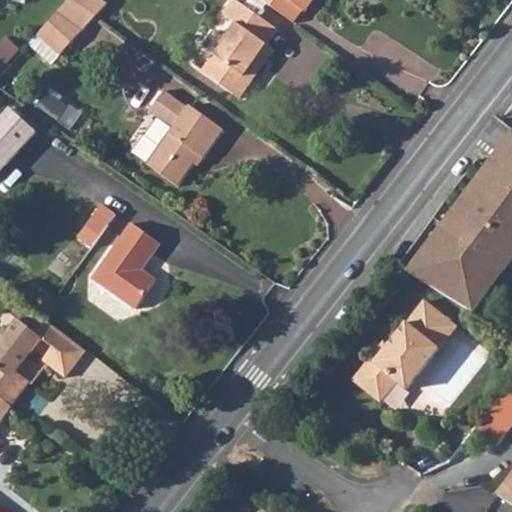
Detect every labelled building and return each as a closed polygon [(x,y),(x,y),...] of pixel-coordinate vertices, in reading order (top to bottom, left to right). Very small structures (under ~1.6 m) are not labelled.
[(72,0),(38,36),(61,59),(99,19),(72,0)] [(72,0),(99,19),(110,6),(101,0),(72,0)] [(262,0),(292,21),(301,8),(305,11),(313,0),(262,0)] [(203,74),(242,102),(255,86),(250,82),(262,66),(266,69),(278,54),(269,48),(280,32),(237,1),(225,17),(237,26),(203,74)] [(145,165),(176,188),(199,157),(203,160),(225,131),(189,105),(186,108),(165,92),(149,114),(171,130),(145,165)] [(0,119),(0,172),(37,132),(10,109),(0,119)] [(511,134),(408,269),(474,312),(511,259),(511,134)] [(95,247),(119,212),(103,201),(79,237),(95,247)] [(93,279),(134,310),(156,279),(143,269),(162,244),(132,222),(93,279)] [(457,323),(424,298),(375,359),(371,356),(354,377),(381,400),(398,378),(407,386),(457,323)] [(0,398),(10,406),(29,382),(16,371),(41,339),(52,347),(43,360),(48,364),(65,377),(86,350),(42,317),(33,330),(19,319),(0,343),(0,398)] [(511,426),(511,382),(475,428),(497,446),(511,426)] [(0,423),(12,408),(10,406),(0,398),(0,423)] [(511,477),(497,496),(511,506),(511,477)]
